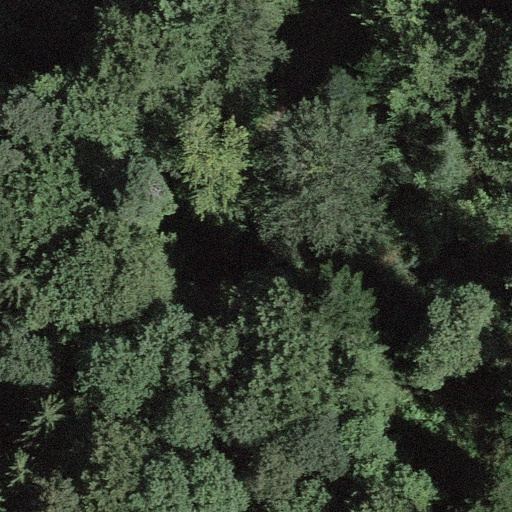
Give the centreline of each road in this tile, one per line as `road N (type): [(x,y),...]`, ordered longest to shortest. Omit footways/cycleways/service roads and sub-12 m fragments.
road 1 (track): [(385,0),(292,90),(200,278)]
road 2 (track): [(0,433),(134,346),(200,278)]
